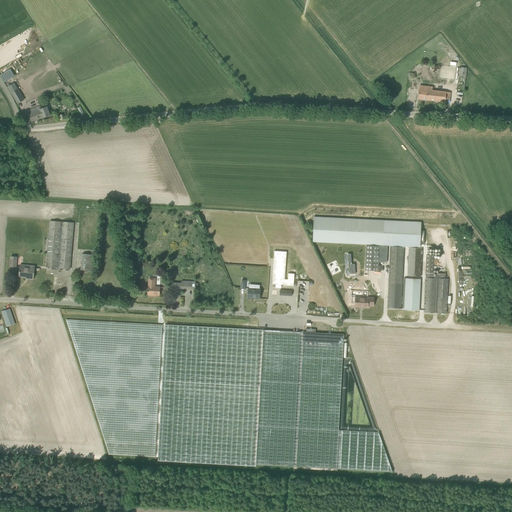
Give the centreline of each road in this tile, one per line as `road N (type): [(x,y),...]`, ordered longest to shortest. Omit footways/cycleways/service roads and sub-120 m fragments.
road 1 (unclassified): [(0,130),(271,106),(511,119)]
road 2 (unclassified): [(448,326),(0,299)]
road 3 (track): [(253,107),(171,0)]
